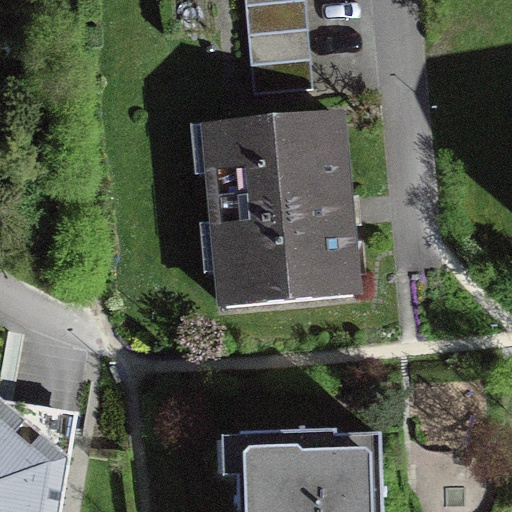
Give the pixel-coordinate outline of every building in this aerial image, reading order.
[(248,37),(307,32),(305,2),(245,7),(248,37)] [(307,32),(248,37),(251,67),(310,61),(307,32)] [(253,96),(313,91),(310,61),(251,67),(253,96)] [(336,115),(210,126),(226,307),(352,296),(336,115)] [(35,419),(25,406),(0,402),(0,511),(60,511),(75,426),(35,419)] [(382,511),(380,438),(335,440),(335,435),(240,438),(241,478),(237,478),(237,511),(382,511)]
